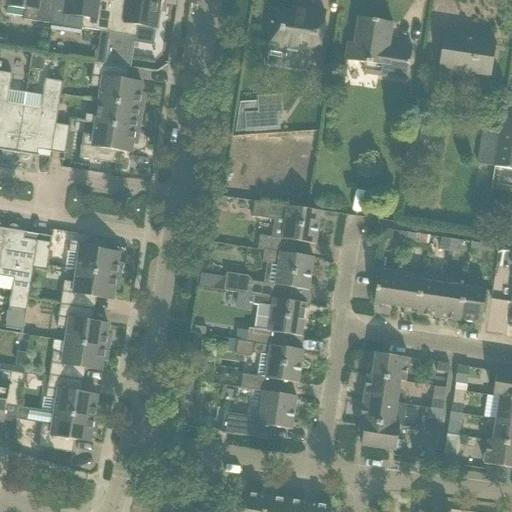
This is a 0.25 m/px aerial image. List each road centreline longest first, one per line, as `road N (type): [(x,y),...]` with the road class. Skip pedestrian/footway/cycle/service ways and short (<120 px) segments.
road 1 (unclassified): [(133,443),(172,239)]
road 2 (unclassified): [(180,192),(209,0)]
road 3 (residential): [(322,469),(133,443)]
road 4 (residential): [(342,329),(511,351)]
road 5 (residential): [(511,495),(362,475)]
road 6 (residential): [(322,469),(342,329)]
road 7 (residential): [(180,192),(52,177)]
road 8 (residential): [(46,214),(172,239)]
